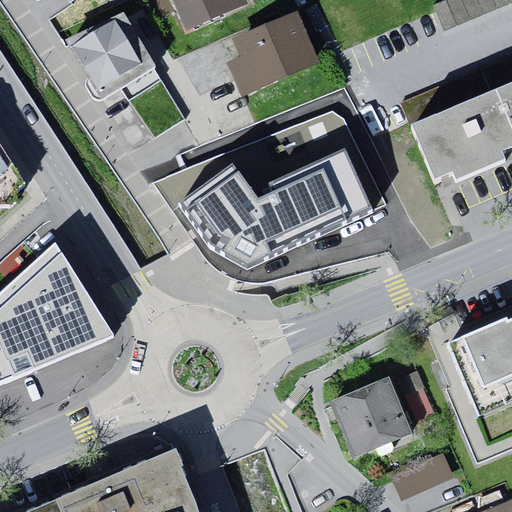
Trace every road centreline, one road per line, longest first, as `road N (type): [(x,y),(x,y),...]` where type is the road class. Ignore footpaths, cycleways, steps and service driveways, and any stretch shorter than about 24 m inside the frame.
road 1 (tertiary): [(0,80),(161,337)]
road 2 (residential): [(243,354),(511,245)]
road 3 (residential): [(239,401),(324,457),(385,511)]
road 4 (tertiary): [(0,460),(151,398)]
